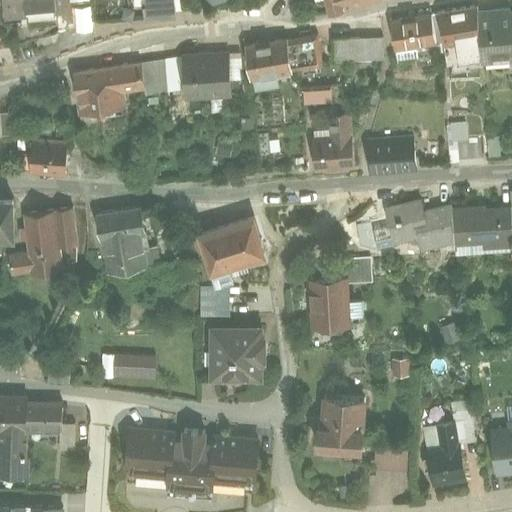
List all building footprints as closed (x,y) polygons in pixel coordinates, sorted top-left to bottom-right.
[(400,0),(389,2),(394,31),(434,23),(432,12),(429,0),(400,0)] [(438,0),(429,0),(432,12),(440,11),(438,0)] [(438,0),(440,11),(446,44),(463,41),(459,19),(476,16),(476,7),(474,0),(438,0)] [(511,0),(475,0),(476,7),(476,16),(476,25),(509,23),(510,45),(511,44),(511,0)] [(315,15),(243,26),(249,62),(290,56),(289,53),(320,48),(315,15)] [(381,18),(330,20),(331,44),(381,43),(381,18)] [(507,27),(489,28),(490,41),(507,40),(507,27)] [(228,36),(228,33),(180,36),(181,40),(183,74),(184,82),(231,78),(230,65),(228,36)] [(432,46),(429,34),(414,36),(416,49),(432,46)] [(242,35),(228,36),(230,65),(240,65),(242,45),(242,35)] [(158,44),(163,78),(183,74),(181,40),(158,44)] [(158,44),(140,46),(144,71),(146,80),(163,78),(158,44)] [(140,45),(72,56),(79,100),(123,92),(121,75),(144,71),(140,46),(140,45)] [(313,88),(339,87),(338,67),(312,69),(313,88)] [(0,120),(14,119),(11,95),(0,96),(0,120)] [(355,151),(349,101),(325,104),(327,122),(308,124),(312,156),(355,151)] [(470,124),(470,105),(454,106),(455,124),(470,124)] [(275,139),(270,120),(256,123),(260,143),(275,139)] [(369,157),(414,154),(412,123),(367,126),(369,157)] [(17,140),(15,161),(65,164),(68,127),(31,124),(30,141),(17,140)] [(233,130),(218,129),(216,143),(232,144),(233,130)] [(11,183),(0,182),(0,223),(10,224),(11,183)] [(418,185),(383,195),(387,213),(392,231),(413,225),(416,238),(453,228),(451,193),(451,190),(421,198),(418,185)] [(483,195),(483,192),(451,193),(453,228),(453,230),(481,229),(481,234),(510,233),(509,213),(508,194),(483,195)] [(138,193),(105,200),(108,260),(159,252),(156,234),(145,236),(138,193)] [(71,196),(19,203),(24,238),(6,240),(9,266),(59,260),(56,235),(75,233),(71,196)] [(251,201),(194,218),(211,273),(231,267),(227,252),(244,247),(247,258),(266,252),(251,201)] [(392,231),(387,213),(368,218),(374,239),(393,234),(392,231)] [(339,250),(340,267),(345,267),(346,274),(370,273),(369,248),(339,250)] [(340,267),(305,269),(308,319),(348,317),(346,274),(345,267),(340,267)] [(227,279),(197,280),(198,311),(228,310),(227,279)] [(260,316),(206,316),(206,372),(218,372),(218,373),(247,373),(247,372),(260,372),(260,355),(263,355),(262,330),(260,330),(260,316)] [(407,372),(406,354),(388,355),(389,373),(407,372)] [(55,439),(55,424),(58,424),(58,420),(58,395),(24,395),(24,389),(0,389),(0,470),(24,471),(24,439),(55,439)] [(318,389),(316,416),(312,416),(311,441),(317,441),(317,451),(331,452),(332,442),(359,443),(360,419),(361,392),(318,389)] [(451,417),(454,435),(474,432),(467,395),(448,398),(451,417)] [(431,482),(464,476),(457,439),(455,439),(454,435),(451,417),(432,420),(436,442),(425,444),(431,482)] [(510,426),(493,428),(497,471),(511,469),(511,417),(510,418),(510,426)] [(58,424),(55,424),(55,439),(55,449),(86,449),(86,420),(58,420),(58,424)] [(133,426),(129,470),(170,473),(169,486),(212,489),(213,476),(256,479),(260,435),(205,431),(205,426),(184,424),(183,430),(133,426)] [(405,443),(373,440),(371,466),(404,468),(405,443)] [(0,499),(0,511),(65,511),(66,502),(0,499)]
